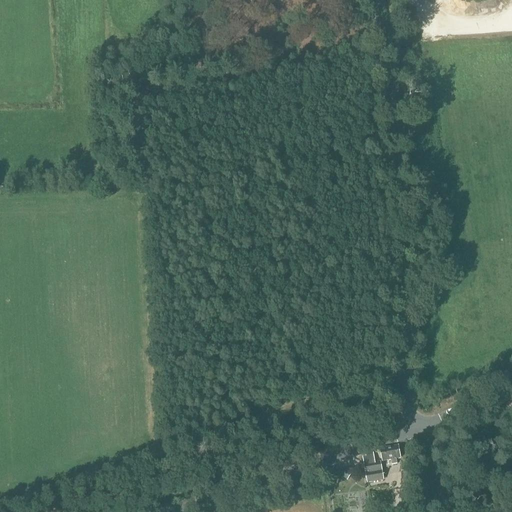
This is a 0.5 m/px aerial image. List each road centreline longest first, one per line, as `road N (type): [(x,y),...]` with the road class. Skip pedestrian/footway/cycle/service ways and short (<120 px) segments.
road 1 (tertiary): [(414,427),(400,167),(375,0)]
road 2 (tertiary): [(172,511),(414,427)]
road 3 (track): [(407,372),(169,450)]
